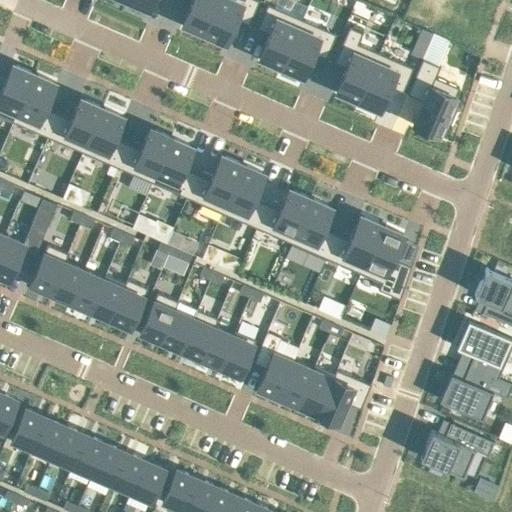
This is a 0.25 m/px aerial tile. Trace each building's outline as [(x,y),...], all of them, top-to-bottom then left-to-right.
[(129,0),(148,8),(151,0),(129,0)] [(191,0),(181,23),(203,32),(217,0),(191,0)] [(217,0),(203,32),(225,42),(236,18),(248,24),(258,0),(217,0)] [(426,0),(434,3),(435,0),(450,0),(486,15),(492,0),(426,0)] [(267,2),(256,27),(269,32),(258,56),(280,66),(301,17),(267,2)] [(301,17),(280,66),(302,75),(313,52),(325,57),(336,32),(301,17)] [(349,25),(333,60),(346,66),(335,90),(357,99),(378,51),(358,42),(363,31),(349,25)] [(378,51),(357,99),(379,109),(390,85),(402,90),(413,66),(378,51)] [(422,57),(406,92),(423,99),(412,123),(438,134),(444,120),(449,123),(456,108),(450,105),(459,86),(435,75),(440,64),(422,57)] [(0,85),(0,114),(12,120),(34,72),(12,62),(1,86),(0,85)] [(34,72),(12,120),(47,135),(58,111),(45,105),(56,81),(34,72)] [(58,111),(47,135),(82,150),(102,105),(79,96),(71,116),(58,111)] [(102,105),(82,150),(117,165),(127,141),(115,135),(124,115),(102,105)] [(127,141),(117,165),(151,181),(171,136),(149,126),(140,146),(127,141)] [(171,136),(151,181),(173,190),(186,196),(197,171),(184,165),(193,145),(171,136)] [(197,171),(186,196),(221,211),(242,162),(220,153),(210,176),(197,171)] [(242,162),(221,211),(256,226),(266,201),(254,196),(264,172),(242,162)] [(4,180),(0,188),(10,192),(14,184),(4,180)] [(266,201),(256,226),(290,241),(310,196),(288,187),(279,207),(266,201)] [(4,233),(0,242),(0,274),(9,278),(22,247),(35,253),(56,203),(42,196),(23,241),(4,233)] [(310,196),(290,241),(325,256),(336,231),(323,226),(332,206),(310,196)] [(73,210),(70,218),(80,222),(83,214),(73,210)] [(336,231),(325,256),(360,271),(381,223),(359,213),(349,237),(336,231)] [(83,214),(80,222),(90,227),(94,219),(83,214)] [(381,223),(360,271),(381,280),(377,288),(399,297),(411,264),(393,256),(403,232),(381,223)] [(113,227),(109,235),(119,240),(123,231),(113,227)] [(123,231),(119,240),(130,244),(133,236),(123,231)] [(161,240),(157,248),(167,253),(171,244),(161,240)] [(47,241),(29,282),(50,291),(64,259),(65,260),(68,251),(47,241)] [(208,243),(201,257),(215,263),(221,249),(208,243)] [(171,244),(167,253),(177,257),(181,249),(171,244)] [(64,259),(50,291),(70,300),(83,268),(65,260),(64,259)] [(203,266),(199,274),(209,279),(213,271),(203,266)] [(511,277),(485,266),(474,292),(479,295),(487,298),(481,311),(511,324),(511,277)] [(83,268),(70,300),(89,308),(103,276),(102,276),(83,268)] [(213,271),(209,279),(220,283),(223,275),(213,271)] [(103,276),(89,308),(109,317),(125,281),(124,280),(104,272),(102,276),(103,276)] [(125,281),(109,317),(130,326),(148,285),(126,276),(124,280),(125,281)] [(243,283),(239,292),(249,296),(253,288),(243,283)] [(253,288),(249,296),(259,301),(263,292),(253,288)] [(157,289),(139,330),(160,339),(174,307),(178,299),(157,289)] [(193,316),(180,348),(199,356),(215,320),(216,320),(218,316),(196,306),(192,315),(193,316)] [(174,307),(160,339),(180,348),(193,316),(192,315),(174,307)] [(322,318),(319,326),(329,331),(332,322),(322,318)] [(375,318),(370,330),(386,337),(390,324),(375,318)] [(511,337),(468,318),(456,345),(463,348),(474,352),(469,364),(498,376),(511,344),(511,337)] [(215,320),(199,356),(219,365),(235,329),(216,320),(215,320)] [(332,322),(329,331),(339,335),(343,327),(332,322)] [(235,329),(219,365),(240,374),(256,337),(235,329)] [(272,350),(256,386),(277,395),(293,359),(272,350)] [(293,359),(277,395),(297,404),(313,367),(312,367),(293,359)] [(313,367),(297,404),(317,412),(335,371),(334,371),(314,362),(312,367),(313,367)] [(450,371),(439,397),(481,416),(492,390),(507,397),(511,384),(511,382),(498,376),(469,364),(463,376),(452,371),(450,371)] [(335,371),(317,412),(337,421),(346,401),(360,407),(371,382),(335,367),(334,371),(335,371)] [(0,390),(0,428),(3,430),(17,398),(0,390)] [(24,406),(10,438),(31,447),(45,415),(24,406)] [(45,415),(31,447),(51,456),(65,423),(45,415)] [(425,440),(420,454),(462,473),(473,447),(487,454),(494,439),(450,420),(444,433),(437,430),(431,427),(425,440)] [(65,423),(51,456),(71,464),(84,432),(65,423)] [(84,432),(71,464),(90,473),(104,441),(84,432)] [(104,441),(90,473),(110,481),(124,449),(104,441)] [(124,449),(110,481),(130,490),(144,458),(124,449)] [(144,458),(130,490),(151,499),(165,467),(144,458)] [(175,467),(161,499),(182,508),(196,476),(175,467)] [(196,476),(182,508),(191,511),(203,511),(216,484),(196,476)] [(489,480),(483,494),(492,498),(497,484),(489,480)] [(26,482),(23,489),(34,494),(37,486),(26,482)] [(216,484),(203,511),(227,511),(236,493),(216,484)] [(37,486),(34,494),(45,499),(48,491),(37,486)] [(7,489),(3,496),(14,501),(18,494),(7,489)] [(332,491),(328,498),(346,509),(350,502),(332,491)] [(236,493),(227,511),(250,511),(255,502),(236,493)] [(18,494),(14,501),(25,506),(29,499),(18,494)] [(66,499),(62,506),(74,511),(77,504),(66,499)] [(255,502),(250,511),(274,511),(275,510),(255,502)]
